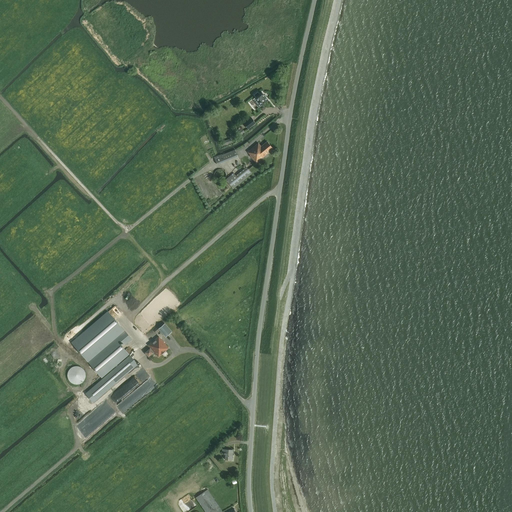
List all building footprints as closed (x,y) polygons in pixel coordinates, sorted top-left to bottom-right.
[(268,101),(262,93),(259,94),(258,92),(254,95),(256,98),(253,100),(259,107),(261,105),(262,106),(268,101)] [(244,125),(247,129),(255,123),(251,119),(244,125)] [(257,162),(264,156),(267,154),(267,153),(273,148),(268,142),(262,147),(259,143),(249,151),(251,154),(250,155),(257,162)] [(238,156),(235,150),(215,158),(217,165),(238,156)] [(252,174),(246,168),(236,176),(234,173),(226,180),(233,189),(252,174)] [(225,173),(225,172),(224,170),(223,169),(221,169),(219,169),(218,170),(217,171),(216,173),(216,174),(216,175),(217,176),(218,177),(219,177),(220,178),(222,178),(223,177),(224,177),(225,175),(225,174),(225,173)] [(113,306),(120,313),(123,310),(116,303),(113,306)] [(132,340),(129,336),(125,332),(108,312),(72,344),(102,379),(129,355),(120,345),(124,341),(127,345),(132,340)] [(172,332),(165,323),(159,329),(166,337),(172,332)] [(169,349),(160,337),(149,346),(159,358),(169,349)] [(148,357),(154,352),(150,348),(145,352),(148,357)] [(94,404),(138,365),(130,355),(85,394),(86,395),(94,404)] [(86,373),(86,371),(86,370),(85,369),(84,367),(82,366),(81,365),(79,364),(77,364),(76,364),(74,365),(73,366),(71,367),(70,368),(69,370),(69,371),(69,373),(69,375),(69,376),(70,378),(71,379),(72,380),(73,381),(75,382),(77,382),(79,382),(80,382),(82,381),(84,380),(85,378),(86,377),(86,375),(86,373)] [(124,407),(144,393),(141,388),(121,402),(124,407)] [(81,427),(86,424),(83,419),(78,422),(81,427)] [(226,460),(233,460),(233,450),(223,450),(223,455),(226,456),(226,460)] [(193,469),(187,475),(192,481),(199,475),(193,469)] [(196,498),(205,511),(223,511),(208,490),(196,498)]
